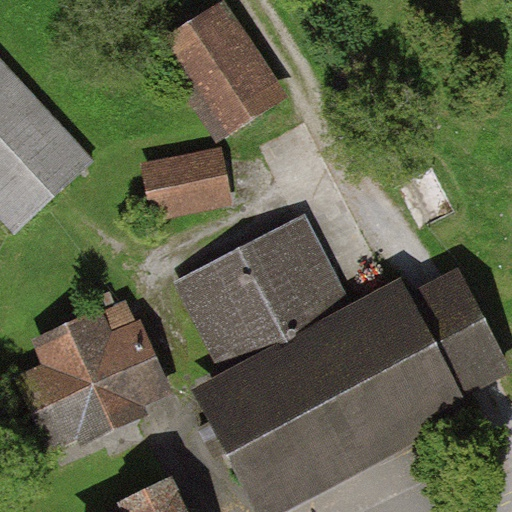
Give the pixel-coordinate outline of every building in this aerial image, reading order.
[(292,106),(239,13),(182,45),(235,139),(292,106)] [(99,171),(0,59),(0,215),(21,240),(99,171)] [(230,155),(161,161),(165,208),(234,202),(230,155)] [(323,220),(197,285),(244,375),(210,393),(271,511),(295,511),(482,416),(472,397),(493,386),(511,376),(511,335),(480,275),(445,293),(424,304),(414,285),(368,308),(323,220)] [(173,408),(127,299),(38,337),(85,445),(173,408)] [(204,511),(198,497),(164,511),(204,511)]
